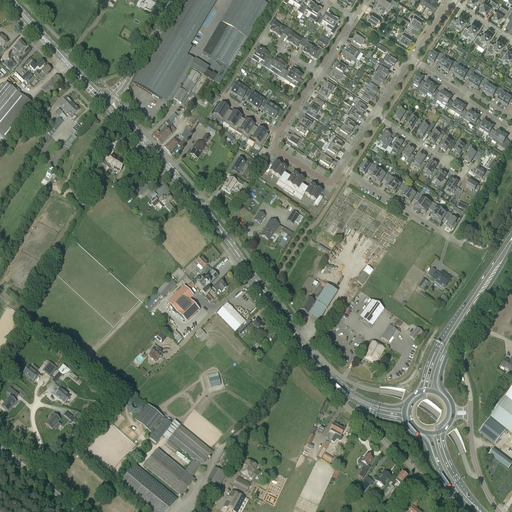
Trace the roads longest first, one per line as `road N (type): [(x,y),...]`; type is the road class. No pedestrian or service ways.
road 1 (unclassified): [(201,511),(202,479),(219,447),(263,409),(302,346)]
road 2 (secondary): [(302,346),(184,188)]
road 3 (residential): [(459,244),(342,168)]
road 4 (secondary): [(4,0),(98,102)]
road 5 (secondary): [(103,97),(11,0)]
